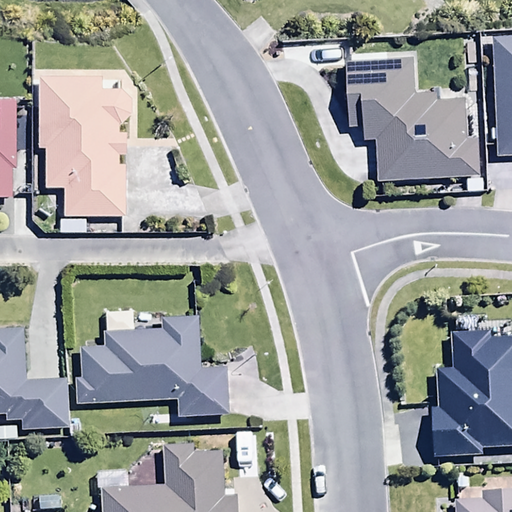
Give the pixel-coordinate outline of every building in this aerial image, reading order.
[(511,40),(491,41),(494,161),(511,160),(511,40)] [(376,144),(379,184),(476,180),(475,142),(465,143),(463,102),(459,102),(459,94),(417,96),(415,56),(347,59),(350,131),(362,130),(363,145),(376,144)] [(103,93),(103,78),(38,79),(39,153),(44,153),(45,192),(64,192),(65,221),(58,221),(59,237),(88,237),(87,220),(126,219),(125,166),(119,166),(119,157),(129,156),(129,135),(120,135),(120,129),(127,129),(126,93),(103,93)] [(0,200),(11,200),(11,171),(16,171),(16,103),(0,102),(0,200)] [(75,380),(76,408),(176,404),(177,422),(229,420),(227,370),(203,371),(201,319),(161,320),(161,332),(103,334),(104,348),(81,349),(82,380),(75,380)] [(0,420),(6,420),(6,425),(21,424),(21,434),(68,434),(67,382),(26,383),(26,331),(0,331),(0,420)] [(511,450),(511,342),(487,343),(487,334),(454,336),(456,372),(436,373),(438,412),(431,413),(434,462),(484,459),(484,452),(511,450)] [(237,511),(237,500),(226,501),(224,458),(196,459),(195,447),(163,448),(165,489),(119,491),(118,471),(106,471),(107,491),(100,491),(100,511),(237,511)] [(511,511),(511,494),(480,495),(481,504),(455,505),(455,511),(511,511)]
